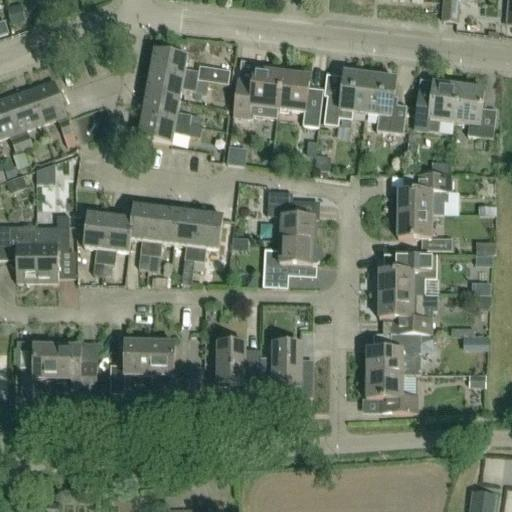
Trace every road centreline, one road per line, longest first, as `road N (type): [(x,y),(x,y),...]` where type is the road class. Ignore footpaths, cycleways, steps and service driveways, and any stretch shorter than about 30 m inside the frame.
road 1 (residential): [(348,298),(345,196),(242,177),(208,191),(134,180),(116,166),(139,17)]
road 2 (residential): [(348,298),(152,298),(76,316),(0,311)]
road 3 (residential): [(337,446),(0,467)]
road 4 (residential): [(293,36),(511,62)]
road 5 (residential): [(511,440),(337,446)]
road 6 (residential): [(139,17),(293,36)]
road 7 (residential): [(337,446),(348,298)]
road 8 (residential): [(0,64),(139,17)]
